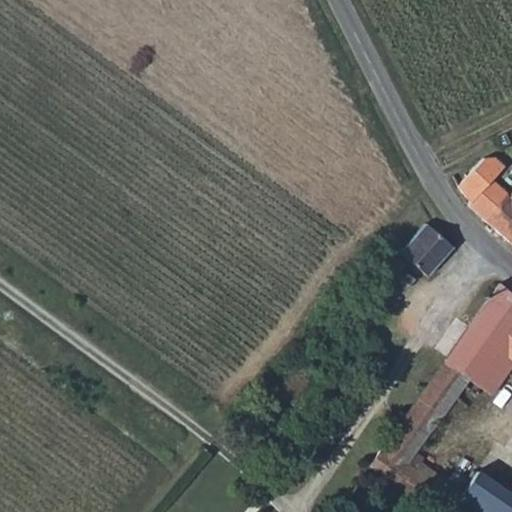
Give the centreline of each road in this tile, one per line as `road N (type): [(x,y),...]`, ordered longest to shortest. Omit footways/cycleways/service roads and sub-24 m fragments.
road 1 (track): [(288,511),(0,286)]
road 2 (unclassified): [(511,275),(440,201),(332,0)]
